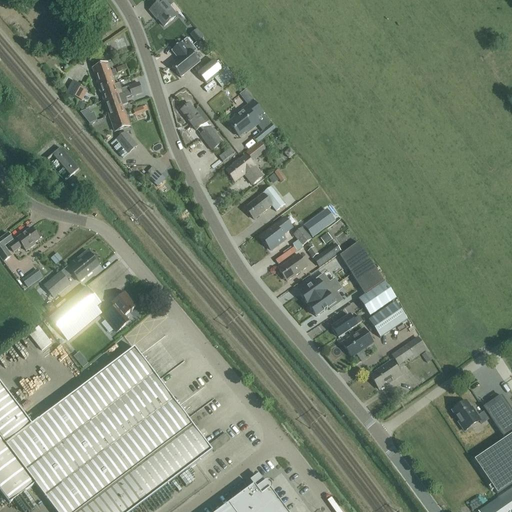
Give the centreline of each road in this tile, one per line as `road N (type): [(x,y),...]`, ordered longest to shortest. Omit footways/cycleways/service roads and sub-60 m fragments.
road 1 (tertiary): [(377,435),(220,237),(179,157),(119,0)]
road 2 (unclassified): [(281,440),(115,237),(18,197),(0,173)]
road 3 (unclassified): [(511,342),(377,435)]
road 4 (unclassified): [(184,511),(281,440)]
